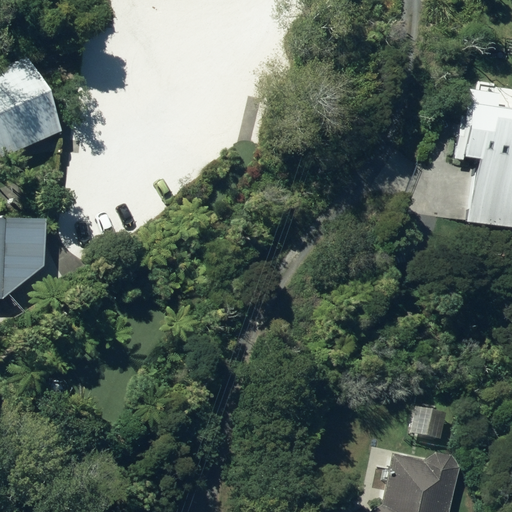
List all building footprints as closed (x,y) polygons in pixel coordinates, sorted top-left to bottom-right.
[(0,81),(0,136),(0,137),(3,133),(5,129),(7,124),(9,120),(11,116),(13,111),(14,106),(16,102),(17,97),(17,92),(18,88),(18,83),(18,78),(18,73),(0,81)] [(511,91),(479,88),(478,92),(463,92),(463,95),(461,95),(458,123),(454,122),(450,166),(465,168),(459,228),(511,233),(511,91)] [(0,295),(33,270),(35,221),(0,218),(0,295)] [(408,406),(403,432),(431,439),(437,412),(408,406)] [(372,504),(359,511),(438,511),(448,469),(440,456),(425,453),(415,460),(384,453),(372,504)]
